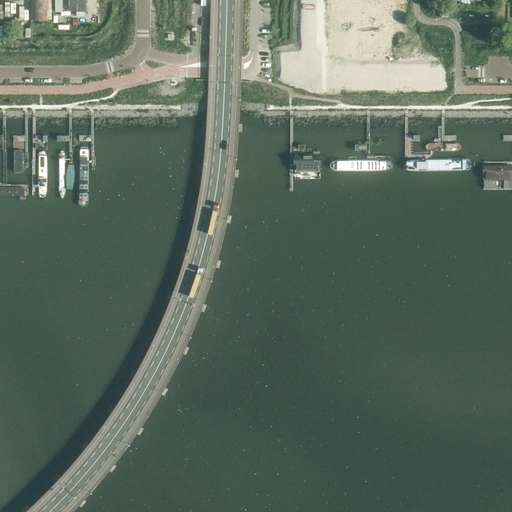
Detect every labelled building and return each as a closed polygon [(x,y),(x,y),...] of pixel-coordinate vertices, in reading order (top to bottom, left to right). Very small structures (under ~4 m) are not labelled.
[(51,0),(31,0),(32,21),(52,21),(51,0)] [(71,11),(70,0),(56,0),(56,11),(71,11)] [(86,11),(85,0),(70,0),(71,11),(86,11)] [(89,144),(79,144),(79,204),(89,204),(89,144)] [(47,150),(38,150),(38,199),(47,199),(47,150)] [(13,152),(13,174),(24,174),(24,152),(13,152)] [(320,155),(294,155),(294,172),(320,172),(320,155)] [(474,159),(404,159),(403,172),(473,172),(474,159)] [(391,161),(330,161),(330,172),(391,172),(391,161)] [(511,166),(484,166),(484,181),(511,180),(511,166)]
